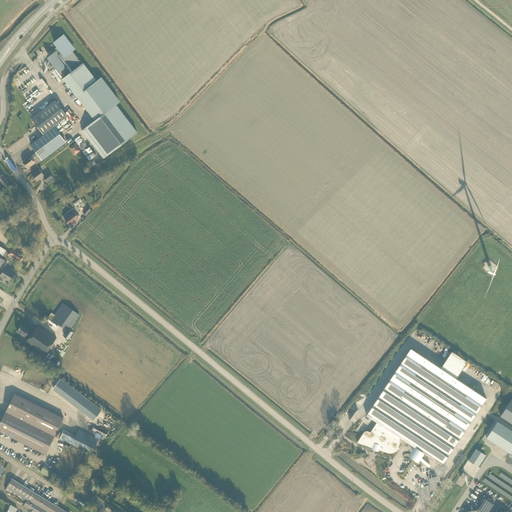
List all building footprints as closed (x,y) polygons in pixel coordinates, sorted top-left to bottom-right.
[(64,78),(95,119),(85,127),(107,155),(138,132),(116,103),(119,101),(101,77),(96,81),(83,64),(72,51),(74,49),(64,35),(54,43),(60,50),(58,51),(52,55),(53,57),(49,61),(46,66),(50,68),(53,65),(59,72),(61,71),(66,77),(64,78)] [(42,160),(66,143),(54,127),(67,116),(55,100),(31,119),(43,135),(31,145),(38,154),(32,158),(30,156),(25,160),(26,160),(23,162),(27,168),(30,166),(31,166),(35,163),(36,164),(42,160)] [(74,154),(80,150),(75,144),(69,148),(73,152),(72,153),(73,155),(74,154)] [(37,181),(44,176),(39,169),(32,174),(37,181)] [(9,184),(2,175),(0,176),(0,184),(1,184),(4,188),(9,184)] [(77,216),(74,212),(76,211),(75,210),(79,208),(77,205),(82,201),(78,196),(72,201),(76,206),(67,213),(69,216),(65,220),(69,225),(78,218),(79,217),(78,215),(77,216)] [(3,256),(13,262),(14,259),(20,263),(25,256),(19,252),(17,251),(18,251),(12,248),(11,247),(10,249),(11,250),(9,254),(5,251),(3,256)] [(2,273),(0,272),(0,267),(4,260),(0,257),(0,279),(0,280),(2,277),(9,281),(13,274),(8,270),(5,268),(2,273)] [(80,315),(63,303),(54,315),(51,313),(48,317),(63,328),(66,324),(70,327),(80,315)] [(31,334),(28,332),(30,330),(22,324),(17,332),(25,337),(28,339),(25,343),(44,356),(56,338),(38,325),(31,334)] [(68,339),(73,332),(69,330),(64,337),(68,339)] [(442,465),(486,398),(411,349),(366,416),(377,423),(371,432),(370,433),(369,432),(368,431),(367,431),(366,431),(365,431),(364,432),(363,433),(357,443),(387,453),(388,453),(389,453),(390,453),(391,453),(392,453),(394,452),(395,452),(396,451),(397,451),(397,450),(398,450),(399,449),(399,448),(398,447),(398,446),(399,445),(399,444),(399,443),(399,442),(399,441),(399,440),(399,439),(400,438),(442,465)] [(461,371),(467,362),(452,352),(446,360),(461,371)] [(60,380),(53,390),(93,420),(101,410),(60,380)] [(28,423),(37,405),(15,394),(6,412),(28,423)] [(511,423),(511,400),(500,416),(511,423)] [(38,428),(47,410),(37,405),(28,423),(38,428)] [(38,428),(54,436),(63,418),(47,410),(38,428)] [(38,428),(28,423),(6,412),(0,423),(0,431),(45,454),(54,436),(38,428)] [(511,431),(497,421),(486,438),(511,454),(511,431)] [(104,435),(111,429),(107,426),(101,432),(104,435)] [(99,437),(78,428),(76,433),(64,428),(59,438),(92,452),(99,437)] [(478,467),(485,455),(476,449),(468,460),(478,467)] [(40,472),(50,475),(52,469),(43,466),(40,472)] [(42,511),(49,501),(12,479),(5,490),(24,501),(24,502),(25,503),(23,506),(29,509),(28,511),(29,511),(42,511)] [(93,491),(98,484),(94,481),(89,488),(93,491)] [(84,506),(86,502),(77,496),(75,500),(84,506)] [(107,506),(93,496),(89,502),(101,510),(103,507),(105,509),(105,510),(108,511),(121,511),(109,504),(107,506)] [(489,511),(494,504),(485,498),(478,509),(481,511),(489,511)] [(66,511),(49,501),(42,511),(66,511)]
